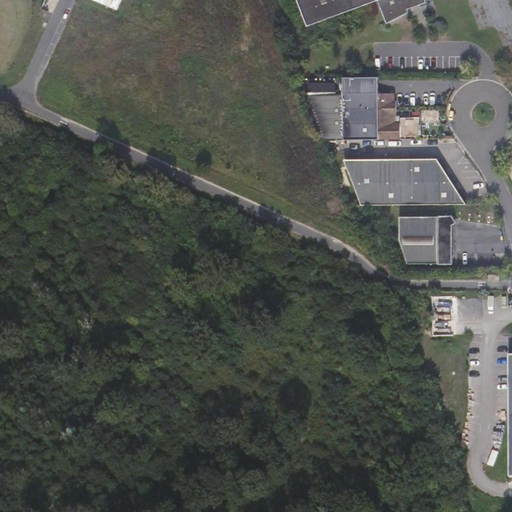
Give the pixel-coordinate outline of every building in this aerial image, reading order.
[(56,0),(45,0),(41,8),(50,13),(56,0)] [(296,0),(305,23),(308,29),(378,3),(387,24),(408,15),(406,9),(425,2),(423,0),(296,0)] [(379,78),(343,77),(342,137),(398,139),(398,115),(392,115),(392,93),(379,93),(379,78)] [(439,162),(344,160),(360,205),(466,206),(439,162)] [(454,217),(394,215),(394,238),(405,265),(451,264),(452,236),(449,235),(449,224),(455,224),(454,217)]
